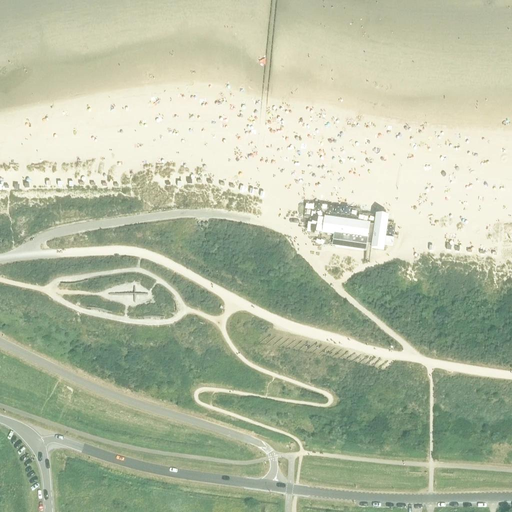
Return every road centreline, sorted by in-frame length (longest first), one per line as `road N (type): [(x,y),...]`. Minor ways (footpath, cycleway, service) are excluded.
road 1 (unclassified): [(0,341),(86,383),(254,441),(272,457)]
road 2 (unclassified): [(273,486),(148,468),(57,439),(36,444)]
road 3 (unclassified): [(511,498),(376,498),(273,486)]
